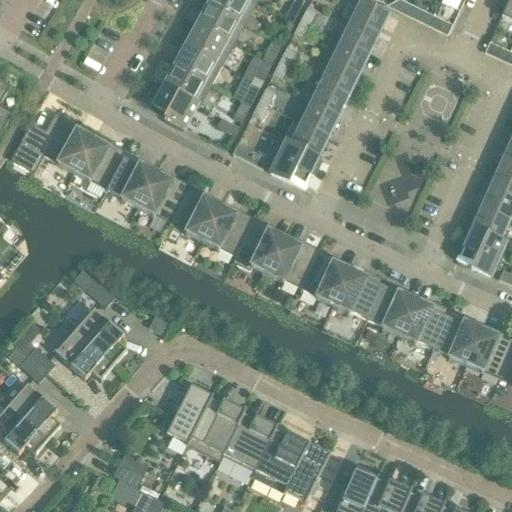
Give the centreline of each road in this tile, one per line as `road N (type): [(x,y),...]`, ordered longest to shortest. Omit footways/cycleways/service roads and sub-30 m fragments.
road 1 (residential): [(511,499),(181,350),(30,511)]
road 2 (residential): [(461,56),(418,37),(404,41),(314,226)]
road 3 (residential): [(423,275),(506,86),(502,75),(461,56)]
road 4 (residential): [(314,226),(94,110)]
road 5 (residential): [(94,110),(157,0)]
